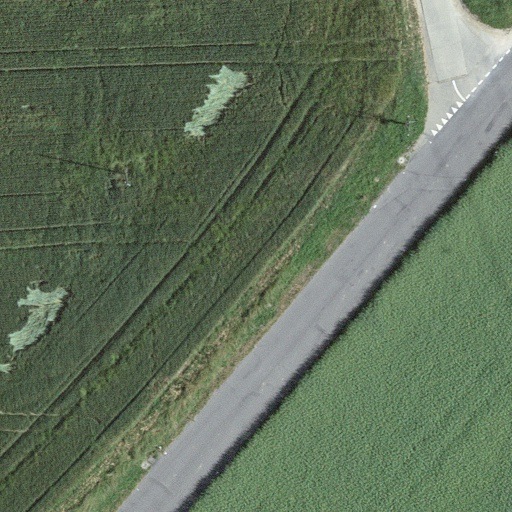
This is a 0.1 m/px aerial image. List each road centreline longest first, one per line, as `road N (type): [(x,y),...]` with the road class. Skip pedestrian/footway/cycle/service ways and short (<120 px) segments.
road 1 (tertiary): [(162,511),(470,144)]
road 2 (unclassified): [(470,144),(440,0)]
